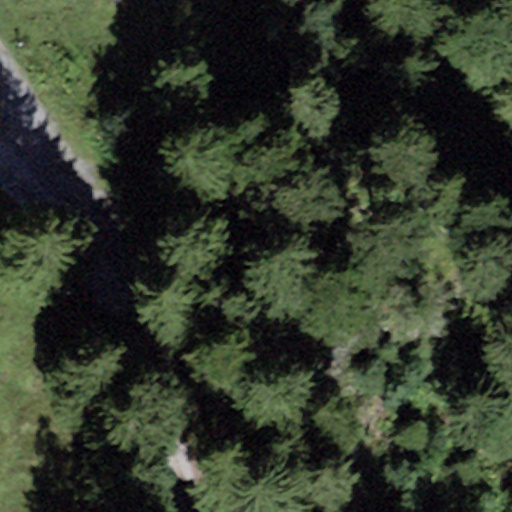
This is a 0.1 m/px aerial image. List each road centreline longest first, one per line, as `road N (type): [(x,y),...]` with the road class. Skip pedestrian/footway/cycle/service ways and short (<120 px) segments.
road 1 (unclassified): [(0,172),(94,243),(169,397),(201,511)]
road 2 (track): [(94,243),(0,68)]
